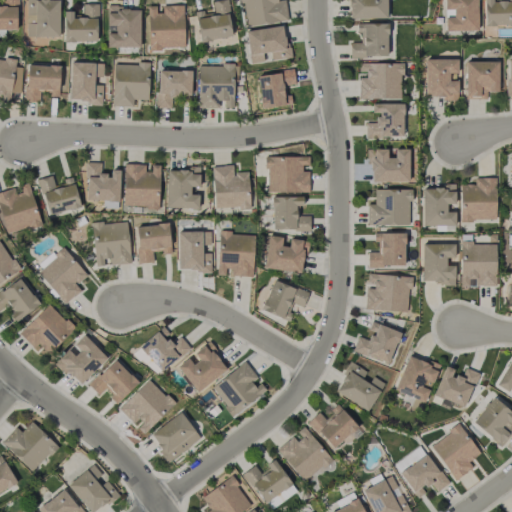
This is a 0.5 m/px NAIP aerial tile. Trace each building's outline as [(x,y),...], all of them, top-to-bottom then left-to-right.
[(0,29),(16,30),(16,0),(3,0),(3,3),(0,3),(0,29)] [(58,0),(26,0),(25,36),(58,37),(58,0)] [(199,42),(232,36),(225,0),(216,0),(211,1),(213,10),(194,14),(199,42)] [(241,0),(245,27),(287,21),(284,0),(241,0)] [(386,18),(385,0),(347,0),(347,18),(386,18)] [(443,0),(444,30),(477,30),(476,0),(443,0)] [(511,24),(511,0),(483,0),(484,25),(511,24)] [(64,42),(97,41),(96,3),(82,3),(82,16),(73,16),(73,10),(63,11),(64,42)] [(139,46),(138,9),(122,10),(122,5),(106,5),(107,47),(139,46)] [(184,48),(182,5),(162,5),(162,12),(155,13),(155,5),(147,6),(148,49),(184,48)] [(386,23),(358,23),(358,42),(349,42),(349,57),(387,56),(386,23)] [(291,58),(289,37),(283,37),(282,26),(246,30),(249,63),(263,62),(262,53),(270,52),(271,60),(291,58)] [(19,93),(22,67),(15,66),(15,60),(0,58),(0,97),(9,99),(10,92),(19,93)] [(457,101),(457,81),(448,80),(449,73),(457,73),(457,59),(425,59),(424,96),(442,96),(442,100),(457,101)] [(498,92),(498,61),(465,61),(465,99),(486,99),(486,92),(498,92)] [(68,102),(101,103),(101,85),(100,85),(101,63),(70,62),(68,102)] [(111,106),(132,106),(133,99),(147,100),(148,64),(113,63),(111,106)] [(401,63),(358,63),(358,74),(358,99),(401,99),(401,63)] [(59,65),(26,64),(24,101),(39,102),(39,92),(48,92),(48,96),(58,97),(59,65)] [(198,65),(197,108),(220,108),(220,107),(233,108),(233,65),(198,65)] [(191,71),(157,70),(156,108),(170,108),(170,96),(190,96),(191,71)] [(261,108),(291,104),(290,94),(286,94),(285,86),(295,84),(293,70),(256,75),(261,108)] [(364,137),(402,137),(402,103),(371,103),(371,113),(376,113),(376,122),(365,122),(364,137)] [(408,149),(394,148),(394,158),(386,157),(386,150),(369,150),(368,181),(408,182),(408,149)] [(308,192),(308,157),(266,156),(266,192),(308,192)] [(118,201),(119,170),(108,170),(108,173),(100,173),(100,163),(86,162),(85,199),(118,201)] [(122,206),(158,207),(159,165),(147,164),(123,163),(122,206)] [(247,172),(232,172),(232,165),(211,166),(213,209),(249,207),(247,172)] [(198,208),(198,194),(189,194),(190,186),(198,187),(199,169),(166,168),(165,207),(198,208)] [(80,207),(72,179),(53,184),(51,175),(37,179),(47,216),(80,207)] [(495,177),(474,178),(474,184),(459,185),(460,221),(496,220),(495,177)] [(40,224),(28,184),(15,188),(15,187),(0,191),(0,215),(6,234),(40,224)] [(422,188),(422,225),(454,225),(454,211),(446,211),(446,204),(454,204),(454,184),(446,184),(446,188),(422,188)] [(409,189),(374,189),(374,204),(366,204),(367,225),(409,225),(409,189)] [(302,196),(271,197),(272,231),(309,230),(309,215),(298,215),(297,206),(302,206),(302,196)] [(127,221),(91,223),(94,266),(105,265),(129,263),(127,221)] [(135,226),(138,263),(152,262),(151,251),(162,250),(162,254),(170,253),(167,223),(135,226)] [(210,253),(201,253),(201,244),(209,245),(210,232),(177,231),(177,270),(210,271),(210,253)] [(252,276),(253,233),(218,232),(216,275),(224,275),(225,268),(231,269),(231,276),(252,276)] [(374,233),(374,242),(379,242),(380,251),(366,252),(367,267),(404,266),(403,233),(374,233)] [(300,272),(303,240),(288,238),(287,246),(281,245),(281,237),(267,235),(263,268),(300,272)] [(0,281),(18,270),(0,240),(0,281)] [(495,242),(459,243),(460,286),(471,286),(495,285),(495,242)] [(454,265),(445,265),(445,257),(454,257),(454,244),(421,243),(421,283),(454,283),(454,265)] [(63,304),(80,291),(75,284),(86,276),(62,246),(34,269),(63,304)] [(407,312),(409,276),(367,274),(366,285),(364,309),(407,312)] [(39,303),(18,277),(0,290),(0,308),(6,304),(12,312),(8,314),(14,322),(39,303)] [(302,307),(308,292),(272,279),(260,310),(287,321),(294,304),(302,307)] [(73,328),(48,303),(18,333),(32,347),(37,342),(49,353),(73,328)] [(399,332),(372,322),(366,339),(358,336),(352,350),(387,364),(399,332)] [(138,346),(159,372),(189,348),(180,336),(173,342),(161,328),(138,346)] [(106,358),(84,334),(55,361),(78,385),(106,358)] [(227,369),(207,342),(189,355),(190,356),(176,366),(195,392),(227,369)] [(394,391),(424,402),(429,386),(431,386),(438,366),(407,354),(394,391)] [(511,395),(511,357),(496,385),(511,394),(511,395)] [(116,403),(137,383),(114,359),(87,384),(97,395),(103,389),(116,403)] [(210,388),(232,416),(263,392),(254,380),(256,377),(244,361),(210,388)] [(367,411),(383,383),(372,376),(368,383),(361,379),(366,371),(350,362),(333,391),(367,411)] [(433,395),(465,407),(477,372),(464,368),(460,378),(451,374),(453,369),(444,365),(433,395)] [(142,434),(173,404),(149,379),(117,408),(134,425),(142,434)] [(472,421),(499,446),(511,431),(511,428),(509,425),(511,421),(511,414),(494,397),(472,421)] [(324,418),(318,412),(307,422),(332,449),(357,426),(337,405),(324,418)] [(199,441),(182,412),(149,432),(166,461),(199,441)] [(32,471),(56,445),(30,421),(20,432),(15,427),(1,442),(32,471)] [(472,468),(468,461),(479,454),(459,425),(429,445),(454,480),(472,468)] [(275,450),(304,482),(330,459),(302,427),(294,434),(293,434),(275,450)] [(0,491),(16,483),(0,454),(0,491)] [(435,492),(447,485),(427,454),(399,472),(416,499),(424,493),(422,489),(430,483),(435,492)] [(244,470),(260,502),(290,487),(277,461),(257,471),(255,465),(244,470)] [(89,511),(95,511),(117,494),(103,477),(92,464),(67,485),(89,511)] [(405,511),(408,511),(391,475),(361,489),(372,511),(405,511)] [(241,511),(250,506),(230,476),(200,496),(209,509),(204,511),(241,511)] [(82,511),(62,487),(37,508),(40,511),(82,511)]
